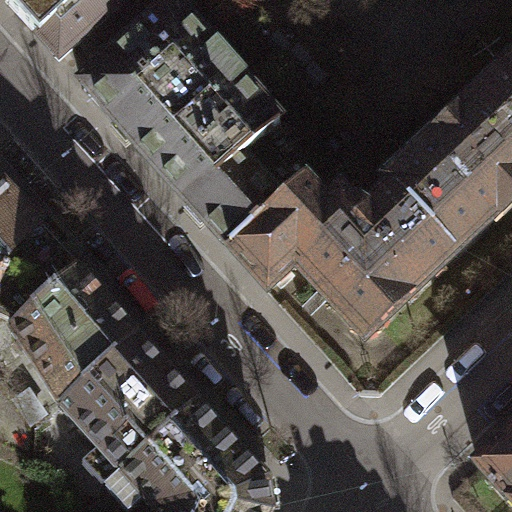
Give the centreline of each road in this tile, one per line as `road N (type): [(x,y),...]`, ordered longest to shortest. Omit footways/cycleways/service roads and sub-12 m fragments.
road 1 (residential): [(367,490),(0,90)]
road 2 (residential): [(511,358),(367,490)]
